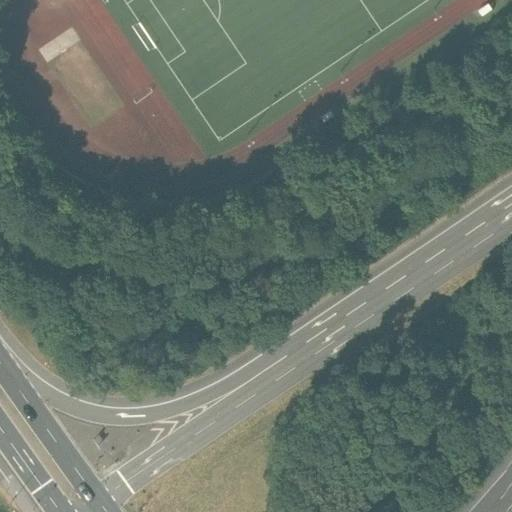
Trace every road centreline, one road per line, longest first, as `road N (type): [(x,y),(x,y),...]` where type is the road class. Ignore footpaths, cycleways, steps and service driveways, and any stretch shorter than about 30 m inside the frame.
road 1 (motorway): [(511,207),(237,396)]
road 2 (motorway): [(237,396),(117,417),(17,383)]
road 3 (motorway): [(237,396),(101,499)]
road 4 (primary): [(101,499),(17,383)]
